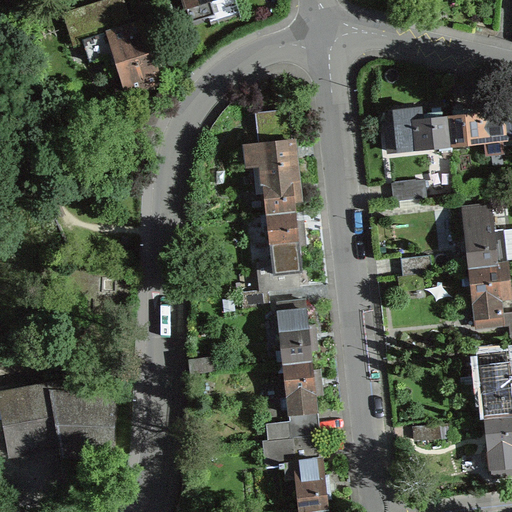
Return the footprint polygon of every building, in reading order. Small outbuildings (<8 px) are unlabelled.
[(83,41),(89,61),(115,53),(127,92),(160,81),(142,21),(130,25),(128,18),(129,17),(123,0),(103,0),(64,12),(74,44),(83,41)] [(184,0),(191,21),(231,9),(228,0),(184,0)] [(386,123),(389,150),(451,144),(448,117),(442,117),(441,111),(430,113),(421,114),(420,107),(394,110),(395,122),(386,123)] [(453,110),(453,116),(448,117),(451,144),(511,137),(511,109),(475,113),(475,108),(459,109),(453,110)] [(249,165),(262,163),(268,213),(295,210),(294,199),(298,199),(296,184),(291,139),(288,110),(257,113),(260,143),(247,144),(249,165)] [(103,120),(109,138),(101,140),(107,156),(131,149),(126,133),(139,129),(134,111),(103,120)] [(393,183),(394,199),(427,196),(425,179),(393,183)] [(463,267),(470,267),(508,262),(505,244),(499,245),(497,229),(493,230),(492,213),(491,213),(490,204),(463,207),(464,216),(466,232),(468,255),(462,256),(463,267)] [(260,290),(268,289),(300,285),(298,270),(301,270),(300,261),(301,261),(299,244),(303,243),(301,227),(300,221),(296,221),(295,210),(268,213),(273,260),(257,261),(260,290)] [(432,271),(431,254),(401,257),(403,274),(432,271)] [(510,282),(508,262),(470,267),(471,278),(475,317),(476,326),(503,323),(502,314),(503,314),(501,297),(505,297),(504,290),(510,289),(509,282),(510,282)] [(244,307),(270,304),(268,289),(260,290),(242,292),(244,307)] [(305,300),(278,303),(284,362),(311,359),(310,348),(314,348),(312,332),(312,325),(308,326),(305,300)] [(482,376),(486,416),(511,412),(511,378),(510,379),(506,353),(480,356),(482,376)] [(190,360),(191,372),(216,369),(215,357),(190,360)] [(317,370),(313,371),(311,359),(284,362),(290,421),(267,423),(268,439),(319,433),(315,393),(319,393),(318,379),(317,370)] [(0,392),(0,421),(7,461),(59,451),(62,460),(83,461),(114,460),(116,393),(71,394),(68,378),(0,392)] [(511,412),(486,416),(488,434),(493,475),(511,473),(511,412)] [(319,433),(268,439),(263,439),(266,466),(279,464),(280,467),(285,466),(286,478),(296,477),(300,511),(328,509),(326,497),(330,497),(329,485),(328,474),(324,475),(319,433)]
